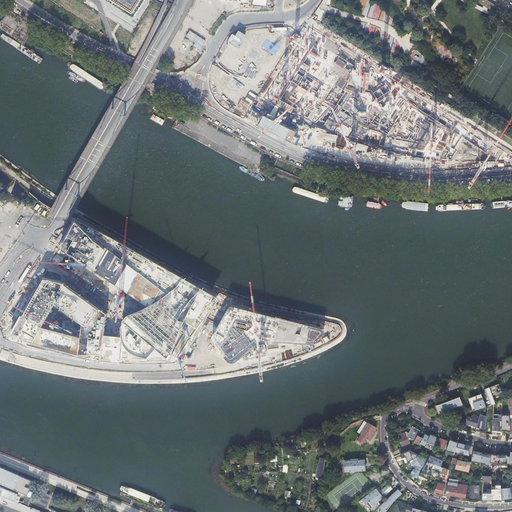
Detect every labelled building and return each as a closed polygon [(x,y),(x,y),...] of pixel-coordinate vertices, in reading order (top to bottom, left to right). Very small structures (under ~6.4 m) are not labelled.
[(107,0),(124,10),(135,17),(145,0),(107,0)] [(489,1),(487,0),(474,0),(483,5),(485,7),(488,8),(498,14),(501,9),(489,1)] [(3,23),(1,26),(10,33),(12,29),(3,23)] [(15,31),(13,34),(23,42),(30,32),(25,28),(20,35),(15,31)] [(234,34),(211,64),(229,77),(210,81),(213,95),(231,108),(253,104),(252,100),(247,101),(246,94),(243,98),(241,96),(239,86),(249,85),(248,77),(257,75),(255,78),(262,84),(276,81),(274,80),(282,69),(280,60),(273,61),(272,53),(276,52),(282,44),(266,32),(267,37),(265,37),(264,28),(234,34)] [(191,64),(202,48),(195,43),(185,60),(191,64)] [(472,120),(473,121),(477,115),(511,137),(511,133),(475,110),(473,113),(470,118),(470,119),(472,120)] [(511,137),(477,115),(473,121),(511,145),(511,137)] [(44,217),(50,208),(19,187),(14,195),(21,200),(21,201),(44,217)] [(128,314),(123,319),(121,336),(104,335),(107,313),(66,282),(44,278),(12,334),(29,342),(59,353),(90,359),(127,363),(176,362),(181,355),(190,358),(195,350),(190,348),(219,299),(183,278),(178,286),(168,294),(147,277),(108,247),(106,249),(93,239),(76,220),(61,247),(147,306),(128,314)] [(213,337),(213,338),(215,345),(226,362),(234,364),(244,360),(261,344),(270,342),(315,344),(324,336),(324,330),(230,307),(213,337)] [(485,389),(485,391),(487,390),(489,396),(492,395),(500,392),(502,391),(499,383),(497,384),(485,389)] [(491,405),(495,403),(493,396),(492,395),(489,396),(487,390),(485,391),(491,405)] [(473,399),(470,400),(474,410),(473,410),(473,411),(482,408),(486,406),(481,393),(481,394),(482,396),(475,398),(473,399)] [(481,394),(468,398),(473,410),(474,410),(470,400),(473,399),(475,398),(474,396),(481,394)] [(439,413),(462,404),(460,397),(435,406),(437,411),(438,410),(439,413)] [(483,415),(481,413),(480,417),(479,420),(477,426),(485,428),(486,416),(483,416),(483,415)] [(471,417),(467,416),(467,417),(465,423),(467,424),(475,426),(477,426),(479,420),(480,417),(474,415),(472,415),(472,414),(471,417)] [(364,421),(357,432),(361,435),(368,424),(364,421)] [(374,427),(368,424),(361,435),(357,442),(362,445),(363,442),(365,443),(366,442),(364,441),(366,438),(370,441),(375,433),(376,428),(375,428),(374,427)] [(398,449),(400,454),(409,450),(411,447),(413,443),(416,439),(420,431),(412,427),(410,429),(411,429),(410,431),(410,433),(411,434),(409,435),(409,434),(408,433),(406,432),(400,434),(402,438),(399,440),(402,448),(398,449)] [(431,448),(434,441),(423,436),(420,443),(431,448)] [(444,450),(447,441),(440,438),(436,447),(444,450)] [(469,455),(471,446),(464,444),(458,442),(455,451),(453,457),(456,458),(457,455),(456,455),(457,452),(460,452),(460,454),(467,456),(467,454),(469,455)] [(484,458),(486,449),(481,448),(474,447),(471,460),(476,461),(478,461),(481,462),(481,459),(484,459),(484,460),(486,461),(486,458),(484,458)] [(429,459),(428,461),(434,463),(441,466),(443,461),(444,458),(444,457),(440,455),(439,457),(436,455),(436,454),(432,452),(429,459)] [(502,457),(502,453),(492,452),(491,462),(503,463),(503,458),(502,457)] [(410,458),(408,453),(398,458),(400,463),(410,458)] [(425,459),(418,455),(413,459),(413,460),(415,464),(416,464),(418,466),(416,469),(415,468),(411,474),(417,478),(421,472),(427,462),(428,461),(425,459)] [(443,461),(441,466),(443,467),(449,469),(449,468),(452,458),(449,457),(449,460),(448,463),(443,461)] [(324,460),(319,459),(318,460),(317,463),(316,468),(315,472),(315,477),(320,478),(324,460)] [(353,471),(353,470),(346,471),(345,461),(349,461),(349,459),(342,460),(342,472),(353,471)] [(346,471),(353,470),(365,470),(364,460),(359,460),(359,459),(349,459),(349,461),(345,461),(346,471)] [(434,463),(428,461),(427,462),(421,472),(422,473),(424,474),(426,474),(429,476),(430,473),(434,463)] [(457,469),(469,471),(471,463),(461,461),(461,462),(458,461),(457,461),(457,462),(456,467),(455,468),(456,468),(456,469),(457,469)] [(441,466),(434,463),(430,473),(435,475),(434,476),(439,478),(441,473),(443,467),(441,466)] [(445,485),(438,482),(434,491),(443,494),(445,485)] [(456,496),(458,484),(448,482),(446,494),(456,496)] [(467,485),(458,484),(456,496),(465,497),(467,485)] [(381,490),(378,487),(364,497),(365,500),(367,502),(368,502),(373,507),(392,489),(388,485),(381,490)] [(478,498),(478,486),(471,485),(470,498),(478,498)] [(483,499),(483,501),(484,501),(485,501),(487,501),(487,499),(491,499),(491,490),(487,490),(487,489),(486,489),(486,494),(483,494),(482,499),(483,499)] [(500,490),(491,490),(491,499),(500,499),(500,490)] [(396,497),(393,494),(381,505),(383,508),(382,510),(379,511),(385,511),(395,500),(394,499),(396,497)] [(411,511),(413,504),(409,502),(408,505),(400,502),(398,501),(390,511),(411,511)]
